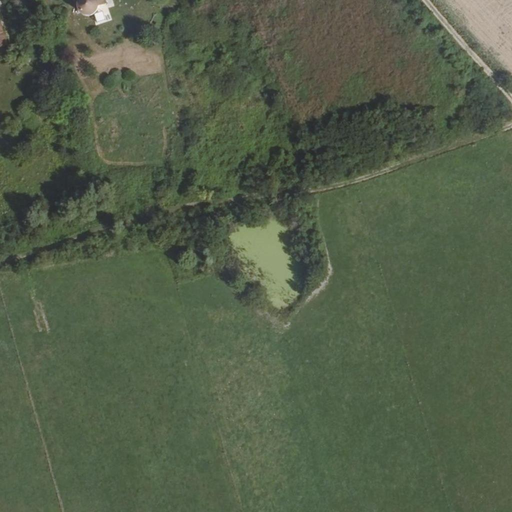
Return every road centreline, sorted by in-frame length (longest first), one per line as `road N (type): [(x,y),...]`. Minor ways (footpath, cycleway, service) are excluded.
road 1 (track): [(0,269),(210,204),(331,191),(511,125)]
road 2 (unclassified): [(511,101),(425,0)]
